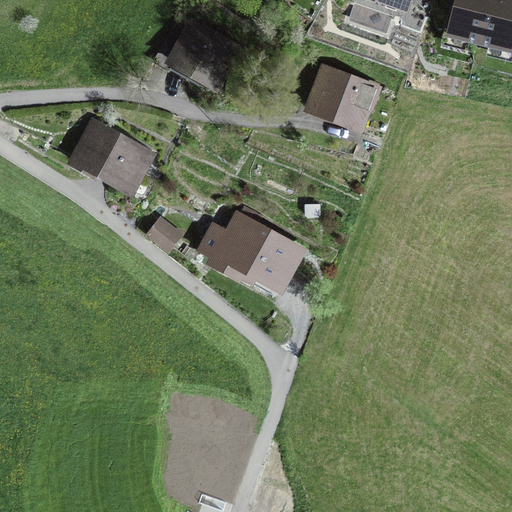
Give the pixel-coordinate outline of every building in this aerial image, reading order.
[(511,0),(458,0),(450,34),(509,48),(511,34),(511,0)] [(235,48),(179,17),(155,60),(170,69),(173,63),(214,86),(235,48)] [(350,124),(357,106),(368,110),(376,90),(325,71),(311,109),(350,124)] [(124,186),(133,169),(140,173),(150,155),(95,125),(74,164),(93,174),(96,167),(108,174),(107,177),(124,186)] [(308,217),(318,217),(320,215),(320,205),(305,205),(305,215),(308,217)] [(216,261),(215,263),(237,275),(241,266),(279,287),(298,252),(223,210),(200,252),(216,261)] [(150,235),(168,249),(178,235),(161,221),(150,235)]
